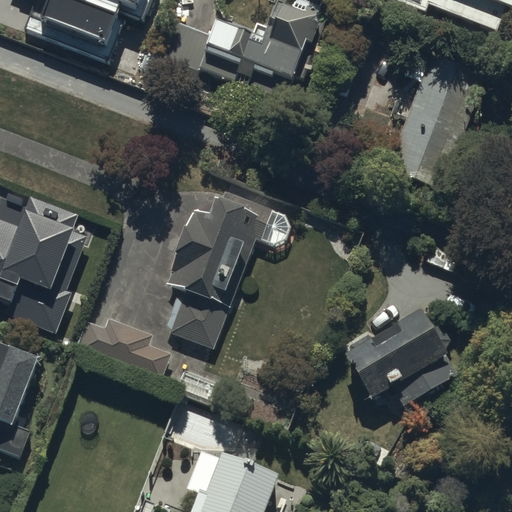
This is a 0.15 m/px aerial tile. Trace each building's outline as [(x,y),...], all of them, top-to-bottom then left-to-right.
[(8,0),(17,3),(15,8),(27,12),(17,37),(103,69),(100,76),(110,80),(129,29),(136,31),(136,34),(145,37),(159,0),(8,0)] [(215,42),(175,29),(167,54),(153,49),(150,59),(138,55),(134,69),(143,72),(145,65),(161,70),(163,64),(247,91),(246,95),(285,108),(293,83),(306,87),(324,27),(318,25),(324,6),(305,0),(298,0),(293,16),(279,11),(271,36),(257,32),(253,42),(219,31),(215,42)] [(511,0),(378,0),(424,18),(428,9),(511,41),(511,0)] [(485,85),(415,59),(400,100),(415,106),(386,184),(440,204),(485,85)] [(167,337),(213,355),(255,243),(261,245),(262,246),(263,247),(264,248),(266,249),(267,250),(268,250),(270,251),(271,251),(273,252),(274,252),(276,252),(277,251),(279,251),(280,251),(282,250),(283,250),(284,249),(285,248),(287,247),(288,246),(289,245),(289,243),(290,242),(291,241),(291,239),(292,238),(292,236),(292,235),(292,233),(292,232),(292,230),(291,229),(291,227),(290,226),(289,225),(288,223),(287,222),(286,221),(285,220),(284,220),(282,219),(281,218),(280,218),(278,217),(277,217),(275,217),(274,217),(272,217),(271,217),(226,201),(223,211),(219,209),(213,224),(195,218),(166,294),(181,300),(167,337)] [(0,319),(59,340),(72,301),(67,299),(87,244),(72,239),(78,221),(30,204),(19,234),(0,227),(0,319)] [(354,357),(342,366),(369,412),(392,398),(402,415),(456,383),(439,354),(450,347),(434,319),(422,326),(419,321),(393,336),(395,339),(373,352),(368,343),(351,352),(354,357)] [(154,342),(110,325),(107,336),(87,328),(76,357),(161,389),(172,360),(150,352),(154,342)] [(0,475),(1,476),(5,464),(17,469),(30,438),(15,432),(41,370),(0,353),(0,475)] [(205,504),(201,511),(270,511),(281,488),(205,455),(187,496),(205,504)]
